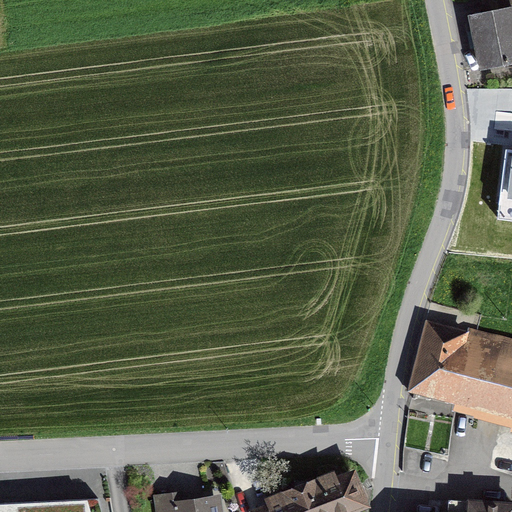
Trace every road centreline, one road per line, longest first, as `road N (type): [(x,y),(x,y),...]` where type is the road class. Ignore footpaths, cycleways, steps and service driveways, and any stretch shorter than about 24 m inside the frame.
road 1 (residential): [(386,440),(405,318),(454,153),(433,0)]
road 2 (residential): [(386,440),(0,455)]
